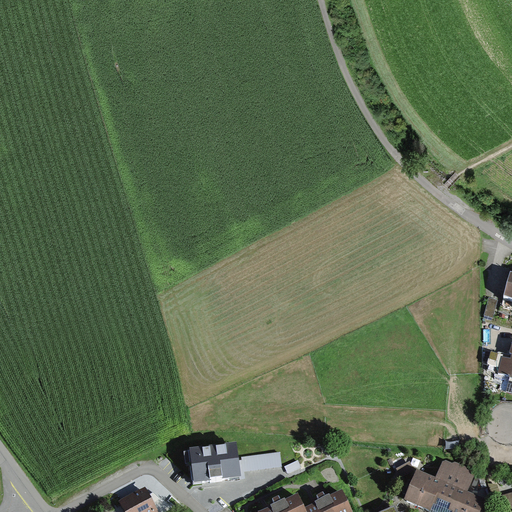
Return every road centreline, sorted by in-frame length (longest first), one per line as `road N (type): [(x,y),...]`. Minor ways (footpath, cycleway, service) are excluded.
road 1 (track): [(440,193),(378,132),(340,59),(322,0)]
road 2 (residential): [(200,511),(155,472),(137,469),(59,511)]
